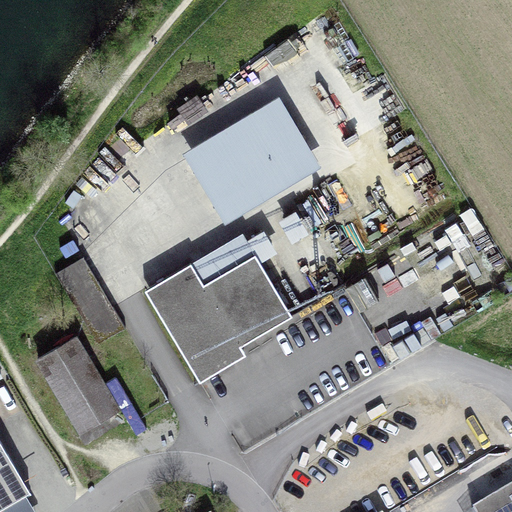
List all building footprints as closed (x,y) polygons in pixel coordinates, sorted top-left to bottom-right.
[(235,201),(307,160),(280,114),(209,155),(235,201)] [(241,345),(292,314),(255,251),(203,282),(191,261),(146,288),(201,380),(246,354),(241,345)] [(83,256),(55,274),(98,343),(126,326),(83,256)] [(74,338),(41,355),(81,429),(114,411),(74,338)] [(0,510),(28,495),(0,444),(0,510)] [(511,511),(511,493),(478,511),(511,511)]
